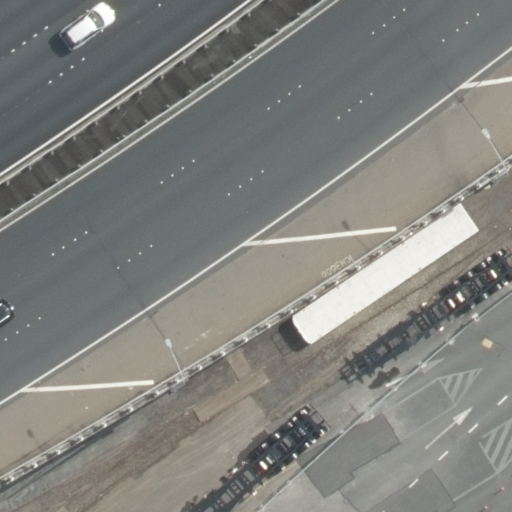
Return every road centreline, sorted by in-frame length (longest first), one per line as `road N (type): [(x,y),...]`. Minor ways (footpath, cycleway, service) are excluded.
road 1 (motorway): [(409,0),(219,144),(0,285)]
road 2 (motorway): [(0,101),(145,0)]
